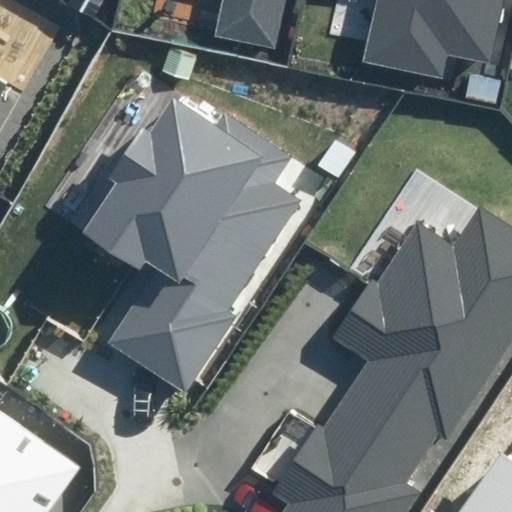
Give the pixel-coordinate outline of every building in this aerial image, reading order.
[(224,0),(217,35),(277,47),(287,0),(224,0)] [(490,59),(502,0),(372,0),(361,58),(439,74),(444,49),(490,59)] [(111,340),(181,386),(303,200),(279,185),(294,162),(222,115),(216,124),(169,93),(83,224),(156,272),(111,340)] [(456,250),(409,219),(328,345),(356,363),(273,492),(288,502),(281,511),(406,511),(419,492),(409,485),(511,325),(511,238),(477,217),(456,250)] [(0,511),(42,511),(74,468),(0,416),(0,511)] [(511,511),(511,455),(501,448),(454,511),(511,511)]
